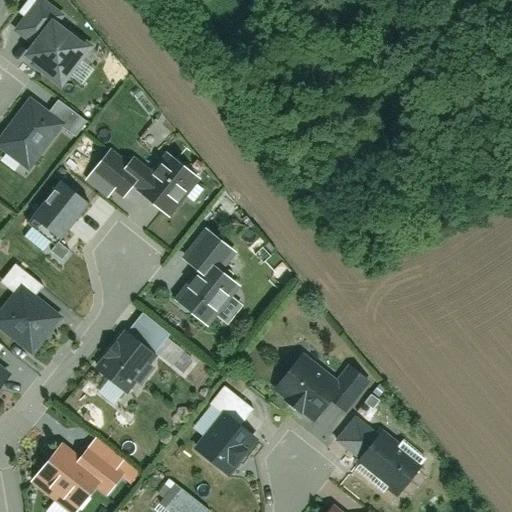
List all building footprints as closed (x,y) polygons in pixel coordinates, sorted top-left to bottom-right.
[(52,16),(23,55),(63,84),(92,45),(52,16)] [(32,97),(0,139),(0,143),(33,169),(67,124),(32,97)] [(136,164),(114,147),(89,179),(111,196),(136,164)] [(203,179),(169,154),(141,192),(175,217),(203,179)] [(55,247),(90,204),(61,181),(27,224),(55,247)] [(181,304),(210,326),(242,284),(213,262),(181,304)] [(0,314),(0,326),(34,352),(63,314),(23,283),(0,314)] [(98,365),(127,390),(158,352),(129,328),(98,365)] [(310,349),(277,393),(319,424),(336,402),(347,410),(363,389),(310,349)] [(0,390),(14,371),(0,361),(0,390)] [(253,410),(224,385),(211,400),(239,425),(253,410)] [(227,474),(256,439),(226,415),(197,449),(227,474)] [(387,496),(393,489),(403,498),(430,466),(390,434),(385,440),(360,420),(341,442),(365,462),(364,464),(366,465),(360,473),(387,496)] [(99,477),(61,447),(36,479),(74,509),(99,477)] [(209,511),(183,490),(166,510),(168,511),(209,511)]
